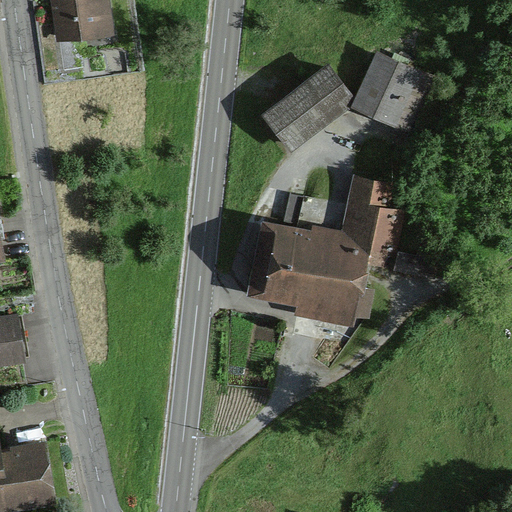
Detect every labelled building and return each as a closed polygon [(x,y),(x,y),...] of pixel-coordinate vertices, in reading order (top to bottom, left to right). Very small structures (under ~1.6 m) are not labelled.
[(51,0),(56,40),(108,34),(104,0),(51,0)] [(440,81),(380,54),(357,108),(416,134),(440,81)] [(331,69),(268,117),(293,149),(356,101),(331,69)] [(408,188),(355,180),(346,233),(263,220),(251,294),(301,301),(298,319),(357,328),(368,261),(395,266),(408,188)] [(0,366),(23,362),(14,317),(0,319),(0,366)] [(43,437),(0,444),(0,448),(3,469),(0,469),(0,495),(1,503),(53,494),(43,437)]
